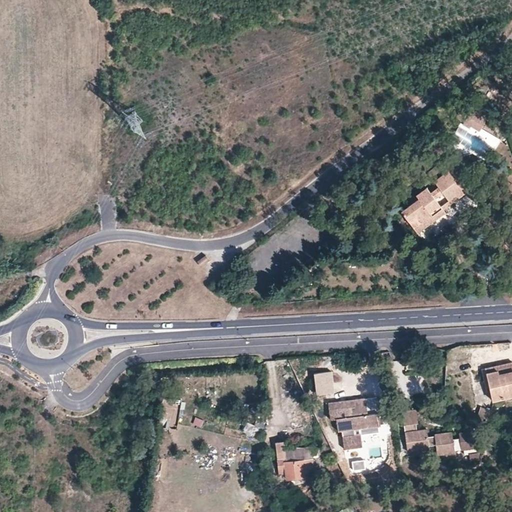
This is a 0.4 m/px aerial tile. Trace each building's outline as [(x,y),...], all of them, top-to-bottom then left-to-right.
[(485,123),(471,115),(463,126),(468,130),(471,126),(479,132),(485,123)] [(467,187),(453,168),(435,182),(439,188),(431,193),(427,188),(416,197),(419,200),(402,213),(418,234),(426,228),(422,222),(430,216),(432,217),(443,210),(440,207),(435,200),(443,194),(448,201),(467,187)] [(470,190),(467,187),(448,201),(440,207),(443,210),(443,211),(470,190)] [(445,214),(443,211),(443,210),(432,217),(430,216),(422,222),(426,228),(445,214)] [(206,255),(197,262),(201,267),(210,260),(206,255)] [(511,362),(485,368),(486,374),(497,371),(499,375),(511,372),(511,362)] [(511,372),(499,375),(497,371),(486,374),(492,402),(511,397),(511,372)] [(332,393),(330,372),(313,374),(315,395),(332,393)] [(379,425),(377,413),(366,414),(364,399),(327,403),(329,419),(335,419),(336,431),(340,430),(343,449),(361,447),(359,434),(354,435),(353,429),(379,425)] [(489,420),(492,410),(480,407),(477,417),(489,420)] [(410,419),(409,410),(400,411),(402,435),(410,435),(410,442),(424,441),(431,440),(432,450),(450,449),(450,447),(449,435),(448,428),(431,429),(431,431),(424,431),(423,423),(415,424),(413,424),(413,418),(410,419)] [(251,419),(248,428),(248,429),(262,434),(265,424),(251,419)] [(474,457),(472,428),(455,429),(456,435),(449,435),(450,447),(459,446),(460,452),(464,451),(465,457),(474,457)] [(425,443),(424,441),(410,442),(410,435),(402,435),(402,445),(425,443)] [(285,450),(284,442),(277,443),(278,459),(277,460),(278,476),(285,475),(286,480),(314,478),(312,459),(286,460),(285,450)] [(313,447),(285,450),(286,460),(312,459),(314,458),(313,447)] [(364,461),(352,462),(354,471),(366,470),(364,461)]
